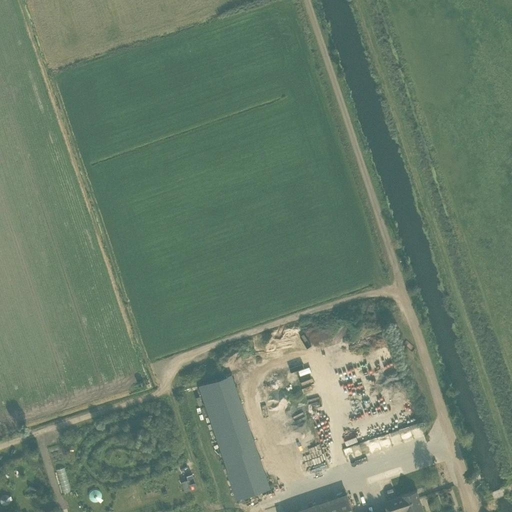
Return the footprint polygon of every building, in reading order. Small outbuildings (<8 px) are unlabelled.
[(393,352),(387,353),(382,354),(384,362),(395,359),(393,352)] [(62,493),(71,491),(64,467),(56,469),(62,493)] [(187,479),(181,481),(184,490),(190,488),(191,489),(197,487),(191,473),(186,475),(187,479)] [(127,488),(132,504),(142,500),(136,485),(127,488)] [(404,511),(407,511),(424,511),(417,490),(402,495),(402,496),(385,502),(388,511),(404,511)] [(292,511),(353,511),(347,493),(292,511)]
